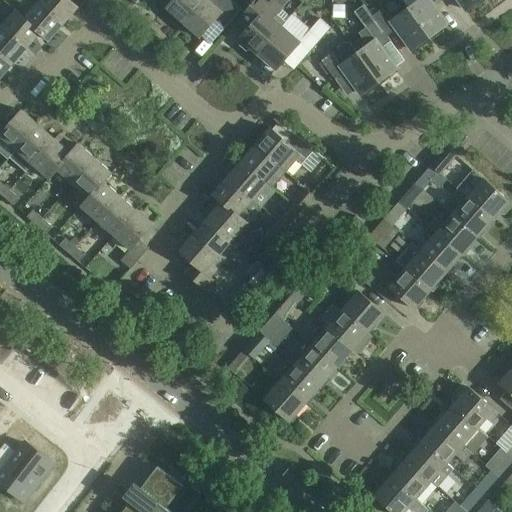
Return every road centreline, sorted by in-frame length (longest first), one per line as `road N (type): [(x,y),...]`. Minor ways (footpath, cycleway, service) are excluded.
road 1 (residential): [(436,328),(459,347),(366,459),(326,423),(403,332),(420,347)]
road 2 (residential): [(238,346),(178,293),(165,269),(163,238),(231,137)]
road 3 (tertiary): [(312,511),(153,379)]
road 4 (tertiary): [(153,379),(0,264)]
road 5 (residential): [(231,137),(97,26)]
road 6 (residential): [(360,160),(281,101),(231,137)]
road 7 (residential): [(360,160),(471,95)]
road 8 (residential): [(0,103),(97,26)]
road 9 (residential): [(95,455),(0,381)]
